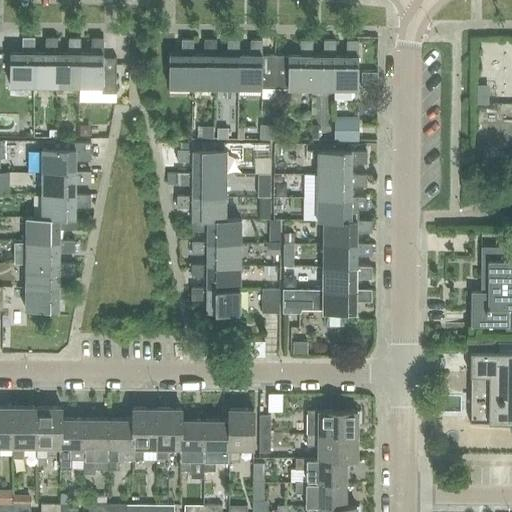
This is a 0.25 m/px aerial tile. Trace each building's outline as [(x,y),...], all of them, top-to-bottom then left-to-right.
[(33,48),(34,48),(34,37),(22,37),(22,52),(10,52),(9,85),(33,85),(33,48)] [(56,49),(57,49),(57,37),(45,37),(45,52),(34,52),(34,48),(33,48),(33,85),(56,86),(56,49)] [(79,49),(80,49),(80,38),(68,37),(68,53),(57,52),(57,49),(56,49),(56,86),(79,86),(79,49)] [(117,57),(103,57),(103,38),(91,38),(91,53),(80,53),(80,49),(79,49),(79,86),(102,86),(102,93),(116,93),(117,57)] [(192,50),(193,39),(181,39),(181,54),(169,54),(168,87),(191,87),(192,50)] [(215,50),(216,39),(204,39),(204,54),(192,54),(192,50),(191,87),(215,87),(215,50)] [(238,50),(239,50),(239,39),(227,39),(227,54),(215,54),(215,50),(215,87),(237,88),(238,50)] [(239,50),(238,50),(237,88),(261,88),(274,88),(275,55),(261,56),(262,40),(250,39),(250,55),(239,54),(239,50)] [(275,55),(274,88),(311,89),(311,51),(312,51),(312,40),(300,40),(300,55),(288,55),(275,55)] [(334,52),(335,51),(335,40),(323,40),(323,56),(312,55),(312,51),(311,51),(311,89),(334,89),(334,52)] [(355,95),(355,89),(357,89),(358,41),(346,41),(346,56),(335,56),(335,51),(334,52),(334,89),(334,98),(351,98),(355,95)] [(359,141),(359,116),(334,117),(334,141),(359,141)] [(0,117),(0,133),(14,134),(13,117),(0,117)] [(90,159),(90,148),(90,141),(67,140),(66,148),(42,147),(42,171),(79,171),(75,170),(75,159),(90,159)] [(225,150),(223,150),(223,142),(194,141),(194,149),(177,149),(176,161),(192,161),(192,172),(225,173),(225,150)] [(32,159),(32,143),(16,143),(17,159),(32,159)] [(355,175),(355,174),(351,174),(351,163),(366,163),(366,151),(317,151),(317,174),(355,175)] [(79,194),(79,193),(75,193),(75,182),(90,183),(90,171),(79,171),(42,171),(41,194),(79,194)] [(225,173),(192,172),(176,172),(176,184),(192,184),(191,195),(187,195),(187,196),(225,196),(225,173)] [(355,198),(355,197),(350,197),(351,186),(366,186),(366,174),(355,174),(355,175),(317,174),(317,197),(355,198)] [(41,217),(74,217),(75,205),(90,205),(90,193),(79,193),(79,194),(41,194),(41,216),(41,217)] [(187,196),(187,195),(176,195),(176,207),(191,207),(191,219),(225,219),(225,196),(187,196)] [(358,220),(358,209),(366,209),(366,197),(355,197),(355,198),(317,197),(316,221),(323,221),(350,221),(350,220),(358,220)] [(41,217),(41,216),(26,216),(26,240),(64,240),(64,239),(59,239),(59,228),(74,228),(74,217),(41,217)] [(202,242),(240,242),(240,219),(225,219),(191,219),(191,230),(207,230),(206,241),(202,241),(202,242)] [(372,220),(358,220),(350,220),(350,221),(323,221),(323,244),(361,244),(361,243),(356,243),(356,232),(371,232),(372,220)] [(63,263),(58,262),(59,251),(74,251),(74,240),(64,239),(64,240),(26,240),(25,263),(63,263)] [(202,242),(202,241),(191,241),(191,253),(206,253),(206,264),(202,264),(202,265),(239,265),(240,242),(202,242)] [(283,266),(284,266),(293,266),(293,243),(284,243),(283,266)] [(360,267),(360,266),(356,266),(356,255),(371,255),(371,243),(361,243),(361,244),(323,244),(322,266),(360,267)] [(511,246),(480,246),(480,279),(483,279),(483,290),(470,290),(469,325),(507,326),(507,327),(511,327),(511,246)] [(63,286),(63,285),(58,285),(58,274),(74,274),(74,263),(63,263),(25,263),(25,286),(63,286)] [(202,265),(202,264),(191,264),(191,276),(206,276),(206,287),(202,287),(202,288),(239,288),(239,265),(202,265)] [(360,290),(359,289),(355,289),(356,278),(371,278),(371,266),(360,266),(360,267),(322,266),(322,289),(360,290)] [(63,286),(25,286),(25,309),(58,310),(58,297),(74,297),(74,286),(63,285),(63,286)] [(202,288),(202,287),(191,287),(190,299),(206,299),(206,311),(221,311),(221,315),(223,318),(226,320),(230,320),(233,318),(235,315),(235,311),(239,312),(239,288),(202,288)] [(360,290),(322,289),(283,288),(282,312),(300,312),(300,309),(322,309),(322,313),(325,313),(325,325),(343,326),(344,313),(355,313),(355,301),(371,301),(371,289),(359,289),(360,290)] [(262,313),(279,313),(279,289),(262,289),(262,313)] [(511,422),(511,352),(469,352),(468,422),(511,422)] [(12,406),(0,406),(0,445),(11,446),(12,406)] [(35,446),(36,407),(12,406),(11,446),(11,457),(22,457),(22,446),(35,446)] [(60,418),(61,418),(61,407),(36,407),(35,446),(35,457),(46,457),(46,446),(59,446),(60,418)] [(155,447),(156,408),(132,408),(132,419),(131,458),(142,458),(143,447),(155,447)] [(180,420),(181,420),(181,408),(156,408),(155,447),(155,458),(166,458),(167,447),(179,447),(180,420)] [(228,420),(228,459),(238,459),(238,448),(252,448),(253,409),(228,409),(228,420)] [(317,434),(356,435),(356,410),(306,409),(306,421),(317,421),(317,434)] [(260,415),(259,433),(270,434),(271,415),(260,415)] [(84,418),(61,418),(60,418),(59,446),(59,468),(70,468),(70,457),(83,457),(84,418)] [(107,469),(108,419),(84,418),(83,457),(83,473),(94,473),(94,469),(107,469)] [(131,458),(132,419),(108,419),(107,469),(118,469),(118,458),(131,458)] [(204,420),(181,420),(180,420),(179,447),(179,470),(190,470),(190,459),(203,459),(204,459),(204,420)] [(228,459),(228,420),(204,420),(204,459),(203,459),(203,470),(214,470),(214,459),(228,459)] [(269,453),(270,434),(259,433),(259,452),(269,453)] [(356,435),(317,434),(306,434),(305,445),(317,445),(317,458),(345,458),(345,459),(355,459),(356,435)] [(345,458),(317,458),(294,458),(294,469),(305,469),(305,482),(344,482),(345,459),(345,458)] [(264,464),(259,464),(253,463),(252,482),(263,482),(264,464)] [(263,501),(263,482),(252,482),(252,511),(268,511),(268,501),(263,501)] [(344,482),(305,482),(294,482),(294,493),(305,493),(305,506),(344,506),(344,482)] [(0,511),(10,511),(11,504),(0,503),(0,511)]
